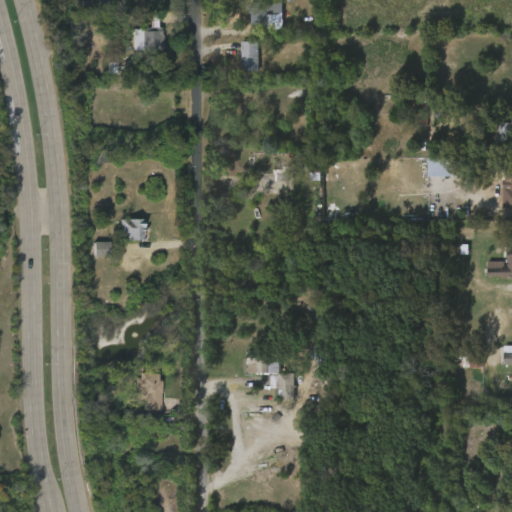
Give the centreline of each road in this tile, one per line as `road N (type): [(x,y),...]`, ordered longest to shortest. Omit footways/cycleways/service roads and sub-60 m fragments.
road 1 (secondary): [(78,511),(63,418),(50,110),(26,0)]
road 2 (residential): [(204,511),(199,0)]
road 3 (secondary): [(0,24),(30,229),(34,419),(48,511)]
